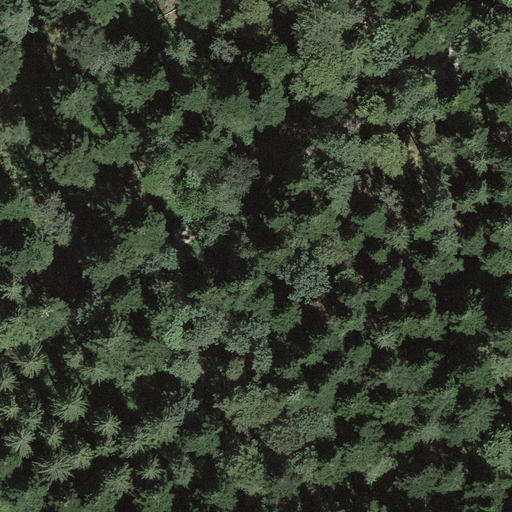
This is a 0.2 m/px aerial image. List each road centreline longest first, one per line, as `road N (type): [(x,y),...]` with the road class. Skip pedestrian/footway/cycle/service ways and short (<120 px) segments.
road 1 (track): [(0,363),(511,35)]
road 2 (track): [(360,0),(511,125)]
